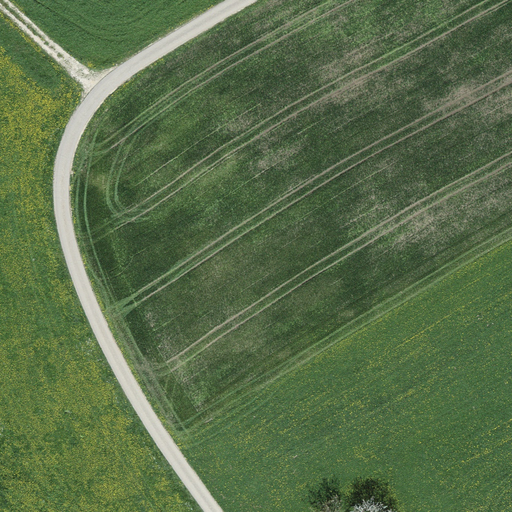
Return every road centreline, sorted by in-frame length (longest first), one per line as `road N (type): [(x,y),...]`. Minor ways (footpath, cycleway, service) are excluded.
road 1 (track): [(106,91),(67,159),(71,249),(125,377),(213,511)]
road 2 (track): [(242,0),(106,91)]
road 3 (track): [(106,91),(0,2)]
